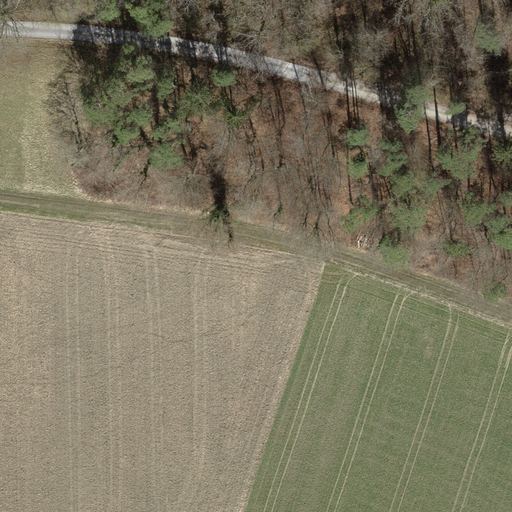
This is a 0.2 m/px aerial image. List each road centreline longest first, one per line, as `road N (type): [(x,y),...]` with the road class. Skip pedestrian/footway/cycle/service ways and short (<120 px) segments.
road 1 (track): [(511,339),(329,255),(200,223),(0,194)]
road 2 (unclassified): [(511,134),(325,78),(149,38),(0,29)]
